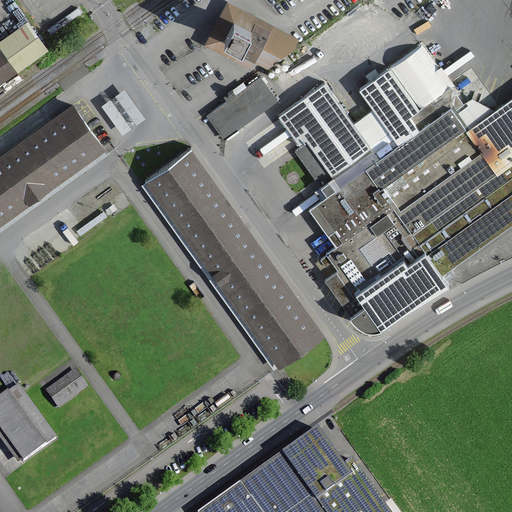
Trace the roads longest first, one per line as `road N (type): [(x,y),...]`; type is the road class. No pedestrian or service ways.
road 1 (unclassified): [(362,366),(139,52),(0,145)]
road 2 (unclassified): [(362,366),(158,511)]
road 3 (unclassified): [(511,275),(362,366)]
road 4 (unknown): [(319,397),(392,511)]
